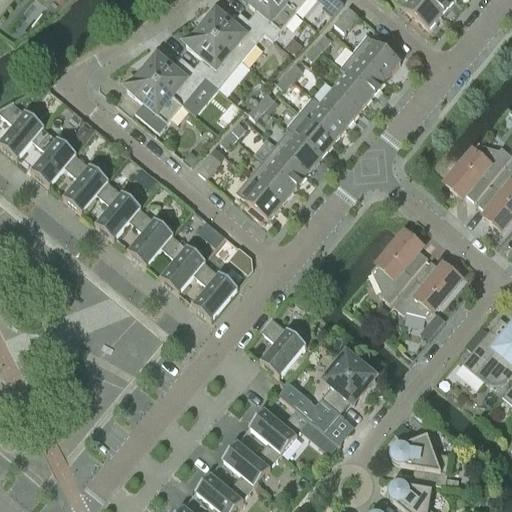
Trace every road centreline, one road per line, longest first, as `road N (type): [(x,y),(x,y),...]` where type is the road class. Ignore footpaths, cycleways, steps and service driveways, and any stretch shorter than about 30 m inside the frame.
road 1 (residential): [(202,0),(68,92),(280,271)]
road 2 (tertiary): [(83,511),(280,271)]
road 3 (residential): [(353,469),(504,282)]
road 4 (tertiary): [(280,271),(370,167)]
road 5 (tertiary): [(370,167),(445,73)]
